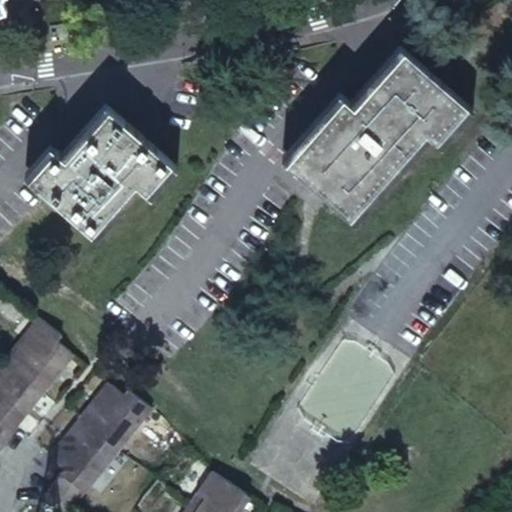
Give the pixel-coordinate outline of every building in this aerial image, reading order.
[(0,0),(0,15),(19,8),(17,0),(0,0)] [(448,133),(475,98),(406,43),(362,98),(350,89),(296,154),(367,211),(436,125),(448,133)] [(117,109),(76,163),(65,155),(38,189),(103,243),(145,185),(151,189),(179,159),(117,109)] [(151,189),(158,196),(184,163),(179,159),(151,189)] [(0,421),(10,409),(31,381),(28,379),(43,361),(28,350),(34,344),(9,325),(0,336),(0,421)] [(35,481),(17,504),(27,511),(51,511),(61,501),(127,416),(101,396),(97,400),(80,388),(23,463),(35,473),(32,478),(35,481)] [(217,511),(225,501),(185,474),(160,511),(217,511)]
